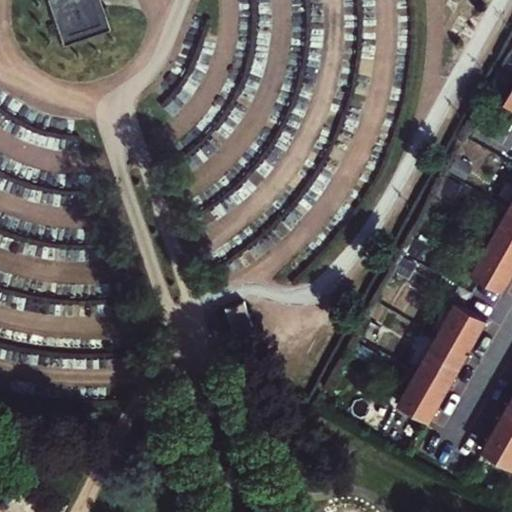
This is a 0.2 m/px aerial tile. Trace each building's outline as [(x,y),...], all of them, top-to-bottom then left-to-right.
[(47,0),(62,44),(109,29),(99,0),(47,0)] [(511,203),(491,240),(511,250),(511,203)] [(511,250),(491,240),(473,274),(504,290),(511,276),(511,250)] [(458,302),(440,335),(470,353),(489,319),(458,302)] [(421,371),(451,388),(470,353),(440,335),(421,371)] [(451,388),(421,371),(403,403),(433,420),(451,388)] [(511,465),(511,420),(506,417),(488,452),(511,465)]
